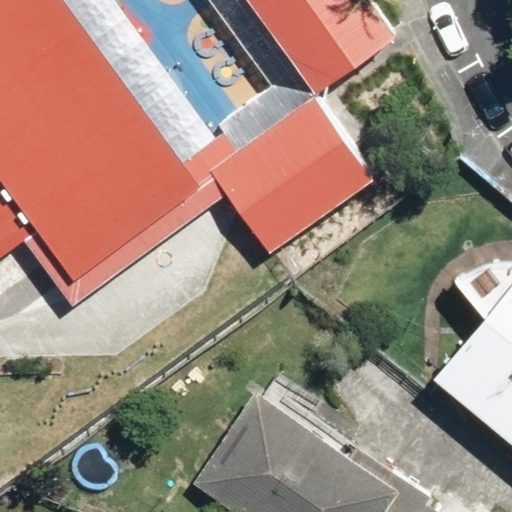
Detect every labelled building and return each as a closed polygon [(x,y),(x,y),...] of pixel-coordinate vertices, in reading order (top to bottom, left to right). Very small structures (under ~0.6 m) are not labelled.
[(205,205),(53,0),(0,0),(0,251),(30,230),(79,297),(205,205)] [(391,30),(369,0),(242,0),(309,90),(391,30)] [(304,96),(201,171),(263,255),(366,180),(304,96)] [(511,257),(459,265),(440,289),(475,317),(421,382),(511,455),(511,257)] [(236,511),(437,511),(424,504),(432,491),(316,417),(327,399),(273,364),(196,486),(236,511)]
